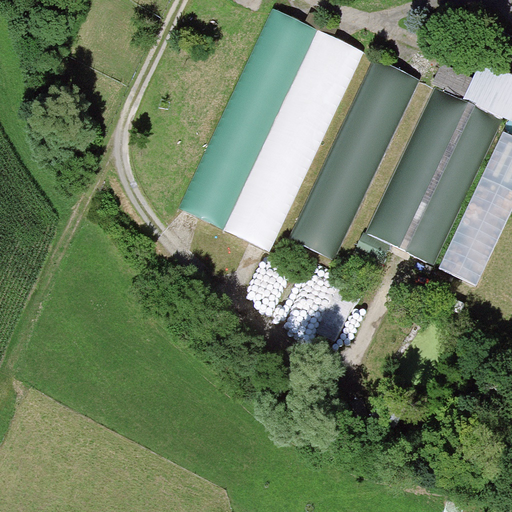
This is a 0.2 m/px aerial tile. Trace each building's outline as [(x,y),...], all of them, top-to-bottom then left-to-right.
[(271,11),(182,206),(273,247),(362,52),(271,11)] [(371,59),(289,238),(331,257),(413,78),(371,59)] [(511,74),(483,60),(464,97),(511,120),(511,74)] [(432,90),(369,230),(431,258),(495,118),(432,90)] [(511,137),(500,132),(436,270),(474,288),(511,205),(511,137)] [(339,342),(362,297),(344,287),(321,333),(339,342)]
